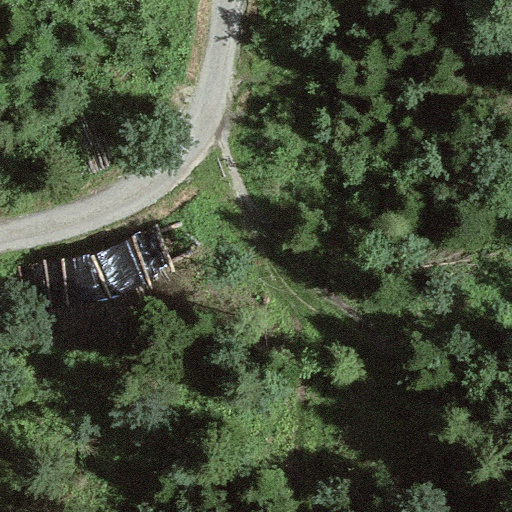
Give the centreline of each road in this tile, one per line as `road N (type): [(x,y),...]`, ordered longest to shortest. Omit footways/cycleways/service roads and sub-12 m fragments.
road 1 (track): [(0,234),(132,197),(182,152)]
road 2 (track): [(182,152),(209,108),(234,0)]
